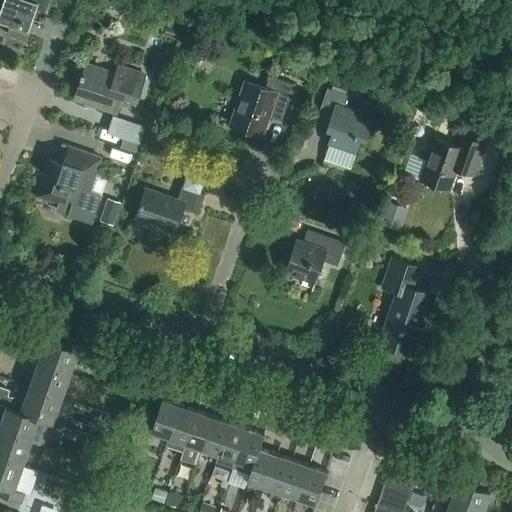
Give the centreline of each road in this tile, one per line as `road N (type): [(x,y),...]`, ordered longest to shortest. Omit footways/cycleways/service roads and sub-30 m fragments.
road 1 (unclassified): [(203,337),(0,268)]
road 2 (unclassified): [(384,401),(203,337)]
road 3 (residential): [(445,421),(494,277),(463,266)]
road 4 (residential): [(203,337),(256,179)]
